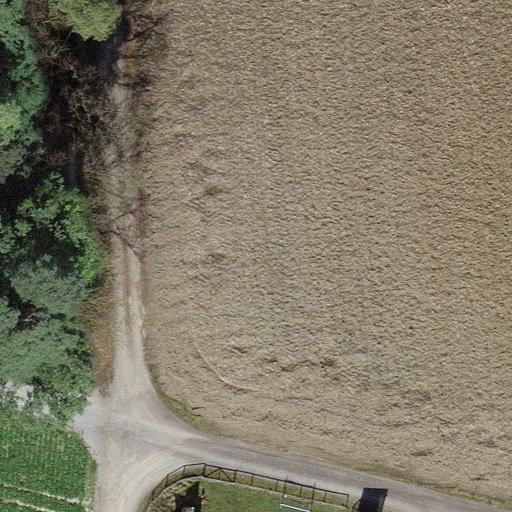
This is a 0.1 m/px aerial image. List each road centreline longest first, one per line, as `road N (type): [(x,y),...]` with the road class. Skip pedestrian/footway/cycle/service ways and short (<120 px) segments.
road 1 (track): [(108,0),(134,358),(117,511)]
road 2 (track): [(0,394),(450,511)]
